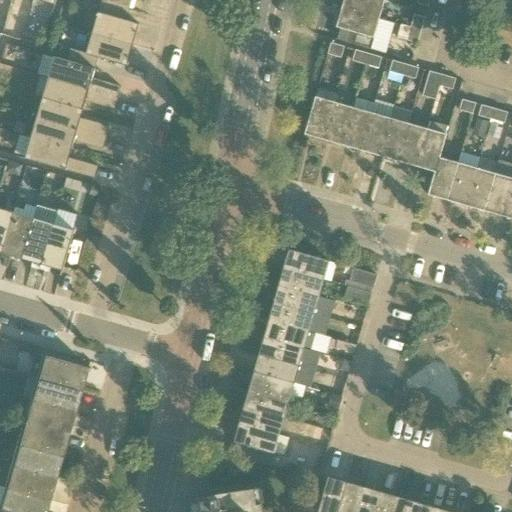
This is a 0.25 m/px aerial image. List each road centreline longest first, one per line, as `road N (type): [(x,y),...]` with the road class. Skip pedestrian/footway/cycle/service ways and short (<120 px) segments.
road 1 (residential): [(511,487),(370,454),(345,433),(397,238)]
road 2 (residential): [(90,328),(183,0)]
road 3 (residential): [(232,190),(263,0)]
road 4 (residential): [(78,511),(129,339)]
road 5 (residential): [(185,357),(232,190)]
road 6 (residential): [(397,238),(232,190)]
road 7 (residential): [(152,511),(185,357)]
road 8 (residential): [(456,0),(444,39),(449,53),(511,77)]
